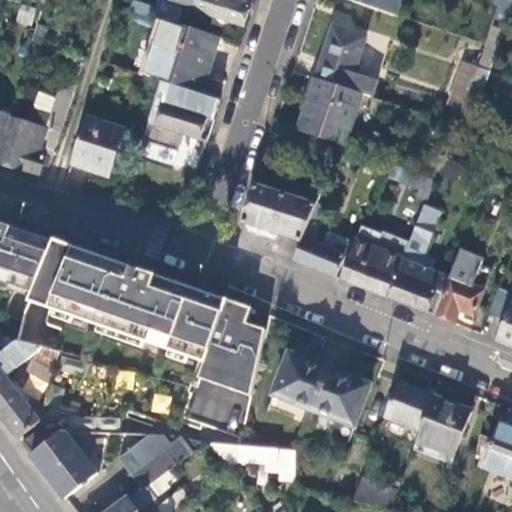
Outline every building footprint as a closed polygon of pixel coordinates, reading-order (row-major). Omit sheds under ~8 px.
[(179,23),(184,7),(170,2),(165,0),(159,0),(154,15),(166,19),(179,23)] [(252,6),(234,0),(171,0),(170,2),(184,7),(245,27),(252,6)] [(351,0),(397,15),(401,0),(351,0)] [(201,95),(220,37),(179,23),(166,19),(147,76),(171,84),(201,95)] [(490,26),(477,66),(490,72),(503,30),(490,26)] [(335,27),(319,78),(363,93),(374,97),(379,82),(356,75),(367,37),(335,27)] [(465,102),(477,66),(463,61),(446,105),(461,111),(465,102)] [(477,66),(465,102),(478,106),(490,72),(477,66)] [(81,77),(66,72),(51,117),(54,118),(50,130),(15,118),(0,164),(20,171),(21,169),(28,172),(41,175),(47,158),(53,160),(81,77)] [(363,93),(319,78),(302,129),(342,143),(345,145),(363,93)] [(216,116),(221,102),(201,95),(171,84),(165,104),(207,118),(209,114),(216,116)] [(32,107),(50,113),(56,97),(38,91),(32,107)] [(0,145),(13,107),(5,104),(2,113),(0,111),(0,145)] [(198,144),(206,147),(216,116),(209,114),(207,118),(165,104),(157,126),(199,140),(198,144)] [(126,129),(88,117),(72,165),(110,178),(126,129)] [(198,146),(198,144),(199,140),(157,126),(156,132),(198,146)] [(394,165),(388,180),(426,194),(432,179),(394,165)] [(337,189),(325,184),(321,195),(316,207),(304,240),(316,244),(337,189)] [(289,197),(258,185),(245,222),(303,243),(304,240),(316,207),(311,205),(289,197)] [(291,190),(289,197),(311,205),(314,198),(291,190)] [(316,207),(321,195),(316,193),(314,198),(311,205),(316,207)] [(442,212),(424,205),(403,259),(388,298),(403,304),(435,316),(450,277),(433,270),(436,262),(425,257),(442,212)] [(0,284),(32,296),(48,260),(56,241),(0,222),(0,284)] [(329,235),(324,247),(346,255),(351,243),(329,235)] [(304,240),(303,243),(296,262),(314,268),(338,277),(346,255),(324,247),(316,244),(304,240)] [(199,379),(250,396),(266,330),(246,323),(251,308),(56,241),(48,260),(32,296),(29,303),(204,363),(199,379)] [(403,259),(357,241),(342,279),(369,290),(388,298),(403,259)] [(450,277),(435,316),(448,321),(455,324),(461,312),(475,317),(485,292),(473,287),(484,259),(461,250),(450,277)] [(490,314),(505,320),(511,305),(511,293),(500,289),(490,314)] [(505,320),(497,341),(511,347),(511,346),(511,305),(505,320)] [(47,347),(18,340),(0,354),(0,413),(19,439),(41,422),(34,414),(7,378),(29,362),(47,347)] [(60,351),(47,347),(29,362),(54,370),(60,351)] [(371,387),(290,353),(272,396),(354,429),(371,387)] [(133,390),(135,372),(117,370),(116,388),(133,390)] [(400,384),(386,420),(423,433),(437,398),(400,384)] [(168,414),(171,396),(154,393),(151,411),(168,414)] [(437,398),(423,433),(416,451),(454,465),(473,412),(437,398)] [(511,425),(501,421),(485,465),(511,475),(511,425)] [(33,455),(63,430),(40,430),(23,444),(33,455)] [(85,458),(63,430),(33,455),(39,463),(66,498),(98,473),(85,458)] [(127,454),(150,435),(63,430),(85,458),(90,454),(127,454)] [(141,485),(196,441),(185,437),(150,435),(127,454),(120,459),(141,485)] [(199,446),(204,443),(196,441),(141,485),(145,490),(147,487),(199,446)] [(221,475),(231,467),(227,463),(213,444),(204,443),(199,446),(221,475)] [(241,446),(237,446),(213,444),(227,463),(239,465),(241,446)] [(296,452),(241,446),(239,465),(271,469),(271,471),(282,472),(282,480),(295,482),(296,452)] [(131,500),(128,496),(106,511),(139,511),(156,498),(147,487),(145,490),(131,500)] [(361,487),(355,502),(393,511),(397,500),(361,487)] [(158,508),(161,511),(173,511),(189,500),(181,489),(158,508)]
